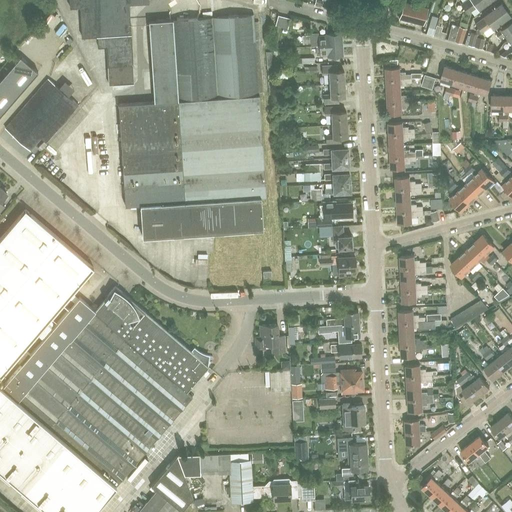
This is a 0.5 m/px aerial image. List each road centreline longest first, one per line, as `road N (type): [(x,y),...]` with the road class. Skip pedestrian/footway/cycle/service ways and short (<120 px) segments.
road 1 (unclassified): [(238,302),(198,302),(160,287),(0,151)]
road 2 (unclassified): [(100,511),(226,361),(237,343),(238,302)]
road 3 (residential): [(372,247),(362,25)]
road 4 (unknown): [(70,17),(110,91),(80,127),(73,159),(115,197)]
road 5 (residential): [(389,481),(375,293)]
road 6 (residential): [(511,66),(362,25)]
road 7 (residential): [(511,390),(389,481)]
road 8 (residential): [(372,247),(511,211)]
road 9 (unclassified): [(375,293),(238,302)]
